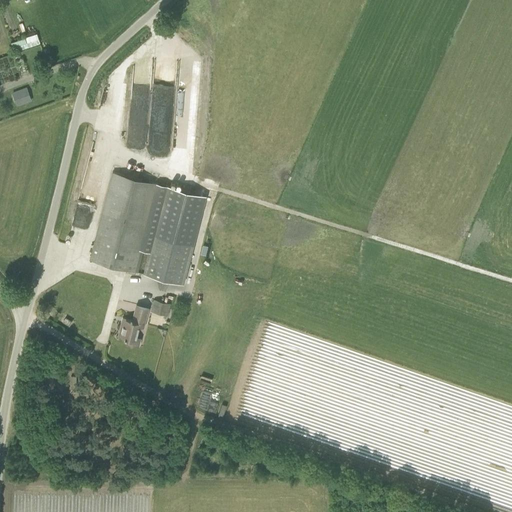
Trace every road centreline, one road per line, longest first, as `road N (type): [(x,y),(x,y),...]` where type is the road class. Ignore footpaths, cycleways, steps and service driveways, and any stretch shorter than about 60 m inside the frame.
road 1 (track): [(470,511),(192,411),(27,309)]
road 2 (unclassified): [(27,309),(96,69),(167,0)]
road 3 (unclassified): [(0,446),(27,309)]
